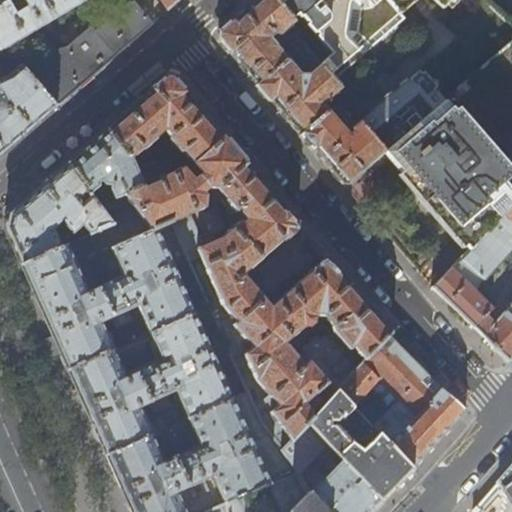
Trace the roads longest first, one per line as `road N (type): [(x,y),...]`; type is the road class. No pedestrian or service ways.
road 1 (residential): [(174,36),(508,417)]
road 2 (residential): [(0,186),(174,36)]
road 3 (residential): [(422,511),(508,417)]
